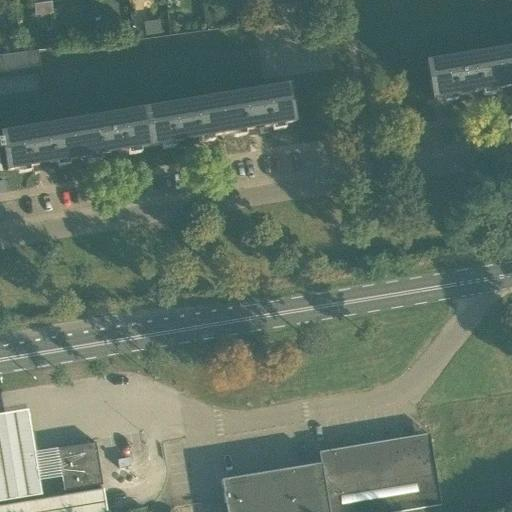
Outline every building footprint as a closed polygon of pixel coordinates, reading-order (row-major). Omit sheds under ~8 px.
[(33,0),(36,17),(52,15),(50,0),(33,0)] [(208,30),(221,28),(220,11),(206,12),(208,30)] [(504,89),(511,87),(511,49),(498,52),(504,89)] [(41,75),(39,52),(26,53),(29,76),(41,75)] [(432,100),(504,89),(498,52),(426,63),(432,100)] [(15,55),(17,78),(29,76),(26,53),(15,55)] [(17,78),(15,55),(3,56),(6,79),(17,78)] [(217,98),(222,135),(294,123),(289,86),(217,98)] [(217,98),(145,110),(150,148),(222,135),(217,98)] [(150,148),(145,110),(72,123),(79,160),(150,148)] [(7,172),(79,160),(72,123),(1,135),(1,137),(6,168),(7,172)] [(31,402),(0,406),(0,496),(45,489),(43,474),(64,472),(59,444),(38,447),(31,402)] [(400,511),(441,505),(429,435),(331,451),(332,462),(221,480),(224,500),(225,511),(400,511)] [(98,438),(59,444),(64,472),(66,487),(105,480),(98,438)] [(0,511),(95,511),(109,510),(107,500),(105,483),(0,500),(0,511)]
